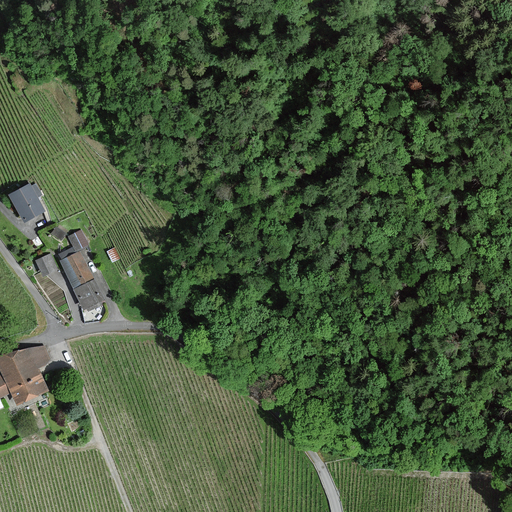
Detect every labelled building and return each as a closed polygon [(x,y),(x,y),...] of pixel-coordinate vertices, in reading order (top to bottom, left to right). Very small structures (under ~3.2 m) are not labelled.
[(44,211),(29,184),(10,195),(25,221),(44,211)] [(74,247),(76,251),(79,250),(88,245),(81,231),(69,236),(74,247)] [(79,250),(76,251),(74,247),(60,254),(63,260),(60,262),(74,288),(93,279),(79,250)] [(56,268),(49,255),(37,261),(43,274),(56,268)] [(103,299),(93,279),(74,288),(84,309),(86,307),(103,299)] [(47,363),(40,347),(18,350),(0,354),(0,377),(7,393),(14,406),(46,391),(35,369),(47,363)]
